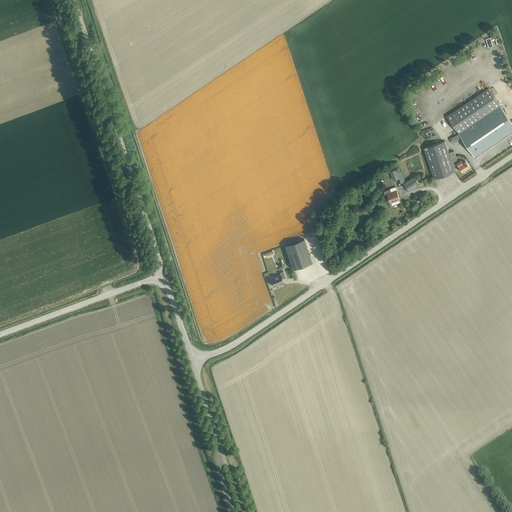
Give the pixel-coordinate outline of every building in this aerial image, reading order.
[(453,144),(463,139),(475,157),(511,131),(511,122),(488,88),(447,116),(459,134),(450,139),(453,144)] [(449,153),(448,152),(445,140),(424,148),(434,178),(455,171),(455,170),(459,167),(462,172),(469,167),(465,161),(463,162),(461,159),(458,162),(454,151),(449,153)] [(408,190),(418,183),(414,177),(404,184),(408,190)] [(399,199),(396,190),(392,192),(390,188),(383,191),(385,194),(387,193),(390,202),(391,201),(392,205),(399,202),(398,199),(399,199)] [(304,239),(285,245),(293,269),(312,262),(304,239)] [(283,271),(280,272),(281,275),(270,278),(273,285),(284,282),(282,278),(286,277),(283,271)]
